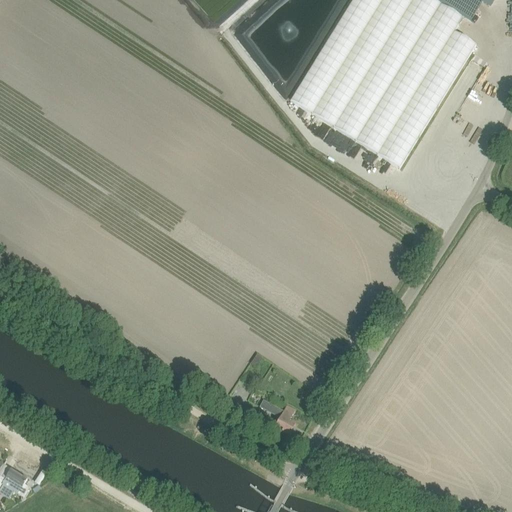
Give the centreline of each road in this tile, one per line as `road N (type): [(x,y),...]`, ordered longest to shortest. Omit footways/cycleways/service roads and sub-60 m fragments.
road 1 (track): [(0,291),(295,474),(377,511)]
road 2 (unclassified): [(274,511),(475,192)]
road 3 (track): [(0,425),(145,511)]
